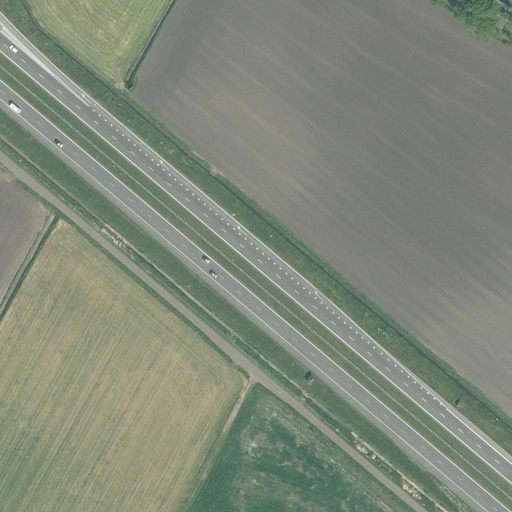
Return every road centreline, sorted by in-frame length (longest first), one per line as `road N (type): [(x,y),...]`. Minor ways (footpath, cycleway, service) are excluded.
road 1 (motorway): [(0,94),(497,511)]
road 2 (motorway): [(511,474),(86,116)]
road 3 (unclassified): [(420,511),(0,156)]
road 4 (track): [(181,511),(251,370)]
road 5 (motorway): [(86,116),(0,19)]
